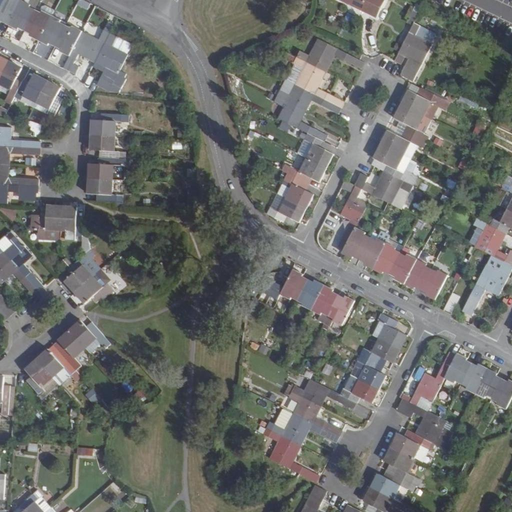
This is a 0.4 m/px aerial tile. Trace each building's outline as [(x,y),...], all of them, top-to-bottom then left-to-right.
[(21,0),(1,0),(0,2),(0,17),(3,19),(2,21),(9,25),(21,0)] [(16,29),(17,27),(26,31),(35,12),(28,9),(31,5),(21,0),(9,25),(16,29)] [(40,0),(21,0),(31,5),(28,9),(35,12),(37,8),(41,0),(40,0)] [(79,0),(77,4),(88,9),(91,3),(85,0),(79,0)] [(339,0),(377,19),(386,0),(339,0)] [(41,10),(52,15),(55,10),(46,5),(42,6),(41,10)] [(413,23),(421,9),(415,5),(407,20),(413,24),(413,23)] [(32,37),(39,41),(52,15),(41,10),(37,8),(35,12),(26,31),(33,35),(32,37)] [(47,45),(48,43),(56,46),(65,29),(59,26),(62,20),(52,15),(39,41),(47,45)] [(89,61),(95,64),(111,34),(115,25),(109,22),(105,30),(100,40),(83,32),(70,57),(65,67),(77,74),(80,68),(75,65),(81,53),(91,58),(89,61)] [(414,36),(420,27),(413,23),(413,24),(398,53),(408,58),(400,74),(413,80),(431,45),(414,36)] [(420,27),(414,36),(430,44),(435,34),(420,27)] [(71,32),(65,29),(56,46),(64,51),(63,53),(70,57),(83,32),(74,28),(71,32)] [(133,45),(117,37),(111,34),(95,64),(106,70),(98,86),(109,92),(120,93),(127,79),(126,78),(128,74),(121,70),(133,45)] [(310,56),(301,51),(297,57),(327,72),(330,66),(328,65),(332,55),(362,69),(365,62),(360,59),(318,39),(310,56)] [(0,79),(9,63),(0,57),(0,79)] [(304,68),(296,84),(342,107),(345,102),(316,87),(321,76),(324,78),(327,72),(297,57),(294,63),(304,68)] [(18,77),(22,69),(9,63),(0,79),(0,90),(8,95),(6,101),(12,105),(15,98),(22,84),(16,81),(18,77)] [(23,97),(36,104),(47,82),(34,76),(30,83),(28,87),(22,84),(15,98),(21,101),(23,97)] [(290,95),(296,84),(286,79),(280,90),(290,95)] [(60,104),(54,101),(57,97),(61,89),(47,82),(36,104),(50,110),(47,114),(53,117),(60,104)] [(277,96),(277,97),(307,111),(310,105),(307,104),(309,99),(338,114),(342,107),(296,84),(290,95),(280,90),(277,96)] [(438,106),(441,99),(434,95),(425,91),(422,98),(409,91),(402,104),(424,116),(431,103),(438,106)] [(307,111),(277,97),(277,96),(274,102),(283,107),(278,119),(308,134),(324,142),(325,142),(328,135),(299,121),(301,116),(304,117),(307,111)] [(418,129),(424,116),(402,104),(395,118),(401,120),(408,124),(405,131),(421,139),(424,134),(425,132),(418,129)] [(130,124),(131,117),(108,115),(107,122),(103,121),(93,121),(91,136),(116,137),(117,122),(130,124)] [(425,132),(431,119),(424,116),(418,129),(425,132)] [(408,124),(401,120),(398,128),(405,131),(408,124)] [(39,136),(40,123),(27,122),(26,135),(39,136)] [(395,134),(401,137),(405,131),(398,128),(395,134)] [(0,146),(41,149),(41,142),(8,140),(8,135),(10,136),(10,130),(0,129),(0,146)] [(395,134),(389,131),(381,145),(382,145),(410,159),(418,145),(421,139),(405,131),(401,137),(395,134)] [(305,140),(313,144),(306,158),(327,169),(334,154),(322,148),(325,142),(324,142),(308,134),(305,140)] [(424,134),(421,139),(427,143),(429,137),(424,134)] [(115,152),(116,137),(91,136),(91,151),(101,151),(105,152),(105,159),(126,160),(127,153),(115,152)] [(427,143),(421,139),(418,145),(424,148),(427,143)] [(381,145),(374,158),(380,160),(388,164),(384,171),(385,171),(406,182),(414,186),(417,188),(421,179),(418,178),(418,177),(405,170),(410,159),(382,145),(381,145)] [(0,164),(9,165),(9,159),(7,158),(7,154),(41,156),(41,149),(0,146),(0,164)] [(291,168),(288,174),(304,182),(308,176),(320,182),(327,169),(306,158),(299,172),(291,168)] [(100,166),(90,164),(88,179),(113,181),(125,181),(126,160),(105,159),(104,166),(100,166)] [(384,171),(388,164),(380,160),(377,167),(384,171)] [(0,183),(39,186),(39,180),(6,178),(6,172),(9,172),(9,165),(0,164),(0,183)] [(356,186),(363,189),(389,203),(402,209),(414,186),(406,182),(385,171),(384,171),(381,178),(383,179),(379,189),(367,183),(370,177),(363,173),(356,186)] [(285,180),(293,184),(286,198),(307,208),(314,195),(301,188),(304,182),(288,174),(285,180)] [(112,196),(113,181),(88,179),(87,194),(99,195),(103,195),(102,202),(117,203),(123,203),(124,196),(112,196)] [(293,184),(285,180),(278,194),(286,198),(293,184)] [(38,192),(39,186),(0,183),(0,202),(7,202),(8,197),(5,197),(6,191),(38,192)] [(508,192),(511,193),(511,200),(508,209),(511,210),(511,185),(505,183),(502,189),(508,192)] [(338,247),(345,251),(356,228),(369,203),(358,198),(363,189),(356,186),(341,214),(352,220),(338,247)] [(511,193),(508,192),(501,205),(508,209),(511,200),(511,193)] [(279,212),(286,198),(278,194),(271,208),(279,212)] [(300,223),(307,208),(286,198),(279,212),(271,208),(268,215),(284,222),(287,216),(300,223)] [(412,210),(419,212),(422,202),(415,200),(412,210)] [(48,219),(40,218),(41,216),(33,216),(32,228),(40,229),(39,238),(61,240),(62,230),(63,207),(49,206),(48,215),(48,219)] [(0,210),(11,220),(15,210),(0,207),(0,210)] [(78,208),(63,207),(62,230),(76,231),(76,235),(83,235),(83,222),(77,221),(77,217),(78,208)] [(511,227),(511,210),(508,209),(501,222),(490,216),(487,223),(507,233),(511,226),(511,227)] [(503,240),(507,233),(487,223),(477,219),(474,225),(478,227),(484,230),(475,247),(476,247),(505,262),(511,265),(511,263),(511,249),(508,255),(496,248),(500,239),(503,240)] [(484,230),(478,227),(469,244),(475,247),(484,230)] [(356,228),(345,251),(344,252),(351,256),(352,254),(361,258),(370,241),(364,238),(366,233),(356,228)] [(7,236),(14,244),(5,252),(39,292),(44,287),(23,262),(27,259),(29,261),(34,257),(13,231),(7,236)] [(378,239),(387,244),(388,240),(389,239),(374,231),(370,241),(375,243),(378,239)] [(7,236),(0,242),(0,247),(5,252),(14,244),(7,236)] [(367,264),(375,268),(387,244),(378,239),(375,243),(370,241),(361,258),(368,262),(367,264)] [(399,256),(403,248),(388,240),(387,244),(396,249),(394,253),(399,256)] [(396,249),(387,244),(375,268),(382,272),(383,270),(391,274),(400,256),(399,256),(394,253),(396,249)] [(0,256),(0,275),(5,282),(10,277),(9,275),(13,271),(34,296),(39,292),(5,252),(0,256)] [(408,255),(406,259),(400,256),(391,274),(398,277),(397,280),(405,284),(418,260),(408,255)] [(67,281),(77,292),(95,277),(85,266),(89,262),(84,257),(74,265),(72,267),(77,273),(74,275),(67,281)] [(491,290),(497,294),(511,265),(505,262),(495,257),(490,266),(466,312),(472,315),(488,286),(492,288),(491,290)] [(95,277),(103,268),(95,260),(94,262),(92,260),(89,262),(85,266),(95,277)] [(413,286),(421,290),(431,272),(424,268),(426,264),(418,260),(405,284),(412,287),(413,286)] [(72,267),(69,270),(74,275),(77,273),(72,267)] [(105,288),(112,281),(114,280),(103,268),(95,277),(105,288)] [(436,275),(431,272),(421,290),(429,294),(428,295),(435,299),(448,275),(438,270),(436,275)] [(291,300),(294,295),(299,298),(309,280),(301,276),(302,274),(295,271),(282,295),(291,300)] [(0,303),(11,316),(16,312),(0,292),(0,284),(1,285),(5,282),(0,275),(0,303)] [(93,298),(97,295),(101,300),(104,302),(118,289),(112,281),(105,288),(95,277),(77,292),(87,304),(93,298)] [(317,284),(309,280),(299,298),(297,302),(312,310),(324,286),(317,282),(317,284)] [(331,292),(332,290),(324,286),(312,310),(322,315),(324,311),(330,313),(339,296),(331,292)] [(452,313),(458,295),(451,293),(444,310),(452,313)] [(348,298),(346,300),(339,296),(330,313),(335,316),(333,321),(342,325),(355,301),(348,298)] [(0,313),(6,320),(11,316),(0,303),(0,313)] [(380,322),(387,326),(380,339),(400,349),(406,336),(395,329),(399,323),(382,315),(378,321),(380,322)] [(87,327),(82,321),(70,331),(85,348),(97,338),(101,343),(105,348),(111,343),(106,337),(95,325),(90,330),(87,327)] [(95,325),(92,322),(87,327),(90,330),(95,325)] [(380,339),(387,326),(380,322),(373,335),(380,339)] [(70,331),(59,341),(65,347),(67,350),(62,355),(76,371),(82,366),(74,358),(85,348),(70,331)] [(90,353),(101,343),(97,338),(85,348),(90,353)] [(393,363),(400,349),(380,339),(373,352),(365,348),(361,354),(378,363),(382,357),(388,360),(393,363)] [(67,350),(65,347),(59,341),(54,346),(59,352),(62,355),(67,350)] [(62,355),(59,352),(54,346),(49,350),(54,356),(57,359),(62,355)] [(62,355),(57,359),(54,356),(49,350),(38,360),(60,385),(76,371),(62,355)] [(433,402),(446,378),(457,356),(450,352),(435,382),(431,381),(433,378),(426,374),(411,402),(418,406),(423,397),(433,402)] [(375,370),(378,363),(361,354),(358,361),(366,366),(360,379),(380,388),(386,376),(382,373),(375,370)] [(458,354),(457,356),(446,378),(455,383),(456,378),(463,382),(472,364),(464,359),(465,357),(458,354)] [(388,360),(382,357),(378,363),(385,366),(388,360)] [(38,360),(26,370),(32,376),(35,380),(30,384),(44,400),(60,385),(38,360)] [(360,379),(366,366),(358,361),(351,374),(360,379)] [(378,363),(375,370),(382,373),(385,366),(378,363)] [(467,389),(476,394),(488,369),(481,365),(480,368),(472,364),(463,382),(469,385),(467,389)] [(495,373),(488,369),(476,394),(485,398),(487,394),(493,397),(503,379),(494,375),(495,373)] [(1,414),(9,414),(9,390),(3,390),(3,385),(3,377),(0,376),(0,407),(2,408),(1,414)] [(296,387),(290,384),(288,388),(322,406),(326,400),(323,398),(325,394),(355,409),(358,403),(341,395),(315,381),(312,379),(306,391),(296,386),(296,387)] [(344,388),(341,395),(358,403),(361,397),(372,402),(380,388),(360,379),(353,393),(344,388)] [(511,381),(510,383),(503,379),(493,397),(498,400),(496,404),(506,409),(511,397),(511,381)] [(84,394),(90,403),(98,397),(91,388),(84,394)] [(321,409),(322,406),(288,388),(286,393),(290,395),(300,401),(294,413),(340,437),(344,430),(332,424),(314,415),(316,411),(319,413),(321,409)] [(300,401),(290,395),(284,408),(294,413),(300,401)] [(433,402),(423,397),(418,406),(429,412),(433,402)] [(404,399),(398,410),(405,414),(411,402),(404,399)] [(413,418),(416,413),(424,417),(427,418),(422,429),(419,427),(416,434),(435,444),(445,449),(448,442),(439,437),(447,421),(444,419),(429,412),(418,406),(411,402),(405,414),(413,418)] [(358,405),(355,412),(368,417),(371,410),(358,405)] [(284,408),(276,424),(286,429),(294,413),(284,408)] [(332,424),(334,421),(324,415),(319,413),(316,411),(314,415),(332,424)] [(308,427),(337,443),(340,437),(294,413),(286,429),(276,424),(271,421),(268,428),(302,445),(305,439),(303,437),(308,427)] [(422,429),(427,418),(424,417),(419,427),(422,429)] [(279,442),(270,458),(300,473),(317,482),(320,476),(291,461),(296,451),(299,452),(302,445),(268,428),(265,435),(279,442)] [(412,440),(416,434),(408,430),(404,437),(412,440)] [(404,437),(399,434),(393,447),(415,459),(416,457),(421,446),(430,450),(432,451),(435,444),(416,434),(412,440),(404,437)] [(37,451),(39,443),(30,443),(29,451),(37,451)] [(94,456),(95,447),(76,446),(75,455),(94,456)] [(424,462),(430,450),(421,446),(416,457),(424,462)] [(408,472),(415,459),(393,447),(385,461),(391,464),(398,468),(395,473),(412,482),(417,485),(420,479),(415,476),(408,472)] [(398,468),(391,464),(388,470),(395,473),(398,468)] [(392,481),(395,473),(388,470),(384,477),(392,481)] [(417,485),(412,482),(395,473),(392,481),(384,477),(379,475),(372,488),(394,499),(401,486),(408,489),(413,492),(417,485)] [(323,511),(318,509),(326,494),(315,488),(302,511),(323,511)] [(387,511),(394,499),(372,488),(365,501),(369,503),(377,508),(375,511),(387,511)] [(39,490),(36,493),(40,498),(36,502),(45,511),(47,511),(52,507),(43,497),(44,496),(39,490)] [(40,498),(36,493),(24,503),(28,509),(25,511),(24,511),(45,511),(36,502),(40,498)] [(394,499),(387,511),(402,511),(406,505),(394,499)] [(369,511),(375,511),(377,508),(369,503),(366,510),(369,511)]
